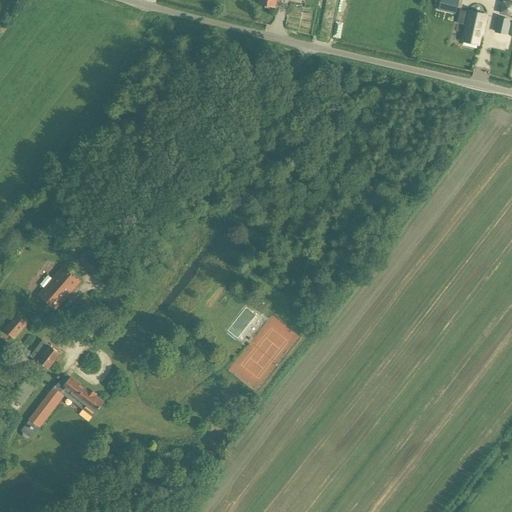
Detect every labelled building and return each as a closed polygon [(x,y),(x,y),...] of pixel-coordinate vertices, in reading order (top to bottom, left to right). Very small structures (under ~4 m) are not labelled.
[(456,14),(459,0),(433,0),(432,7),(456,14)] [(510,42),(511,32),(511,0),(502,0),(494,39),(510,42)] [(483,30),(485,24),(486,16),(469,12),(466,27),(467,27),(466,33),(465,32),(464,36),(463,41),(478,45),(482,30),(483,30)] [(39,295),(55,310),(80,281),(64,267),(39,295)] [(17,316),(5,330),(14,337),(26,324),(17,316)] [(48,370),(60,354),(43,340),(31,356),(48,370)] [(104,403),(70,377),(62,387),(58,383),(22,431),(23,432),(23,434),(23,437),(26,439),(29,439),(31,438),(32,439),(40,428),(39,428),(64,395),(93,417),(104,403)]
